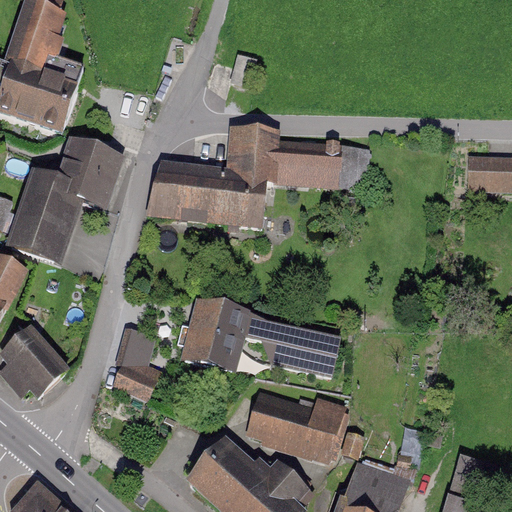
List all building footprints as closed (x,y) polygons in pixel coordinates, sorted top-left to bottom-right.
[(0,68),(0,73),(42,87),(62,23),(18,10),(0,68)] [(0,104),(0,124),(55,141),(70,96),(9,77),(0,104)] [(69,145),(55,187),(111,205),(125,163),(69,145)] [(263,228),(268,178),(365,187),(368,158),(229,146),(227,170),(164,165),(159,218),(263,228)] [(511,165),(467,163),(466,197),(511,199),(511,165)] [(33,179),(4,253),(55,272),(84,198),(33,179)] [(0,229),(2,230),(9,204),(0,201),(0,229)] [(0,324),(22,284),(0,271),(0,324)] [(198,301),(182,366),(236,379),(245,340),(252,314),(198,301)] [(272,326),(252,314),(245,340),(265,344),(274,367),(335,381),(343,340),(272,326)] [(28,337),(0,359),(0,364),(4,370),(0,373),(0,374),(22,401),(31,393),(38,402),(64,380),(28,337)] [(127,360),(115,391),(153,406),(165,374),(127,360)] [(260,394),(246,444),(332,467),(345,417),(260,394)] [(228,441),(189,484),(219,511),(308,511),(307,511),(318,499),(280,465),(273,473),(262,463),(258,468),(228,441)] [(490,511),(501,469),(459,458),(445,511),(490,511)] [(340,511),(397,511),(408,484),(357,466),(340,511)] [(58,511),(36,490),(27,499),(14,511),(58,511)]
